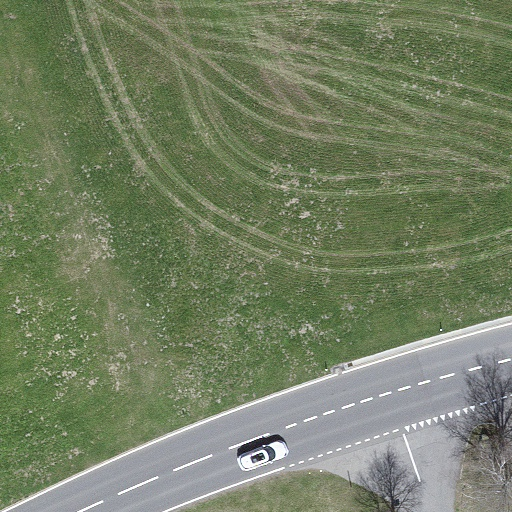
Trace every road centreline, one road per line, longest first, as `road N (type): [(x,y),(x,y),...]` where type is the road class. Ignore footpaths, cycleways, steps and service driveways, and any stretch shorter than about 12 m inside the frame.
road 1 (tertiary): [(96,511),(383,392)]
road 2 (tertiary): [(383,392),(511,359)]
road 3 (unclassified): [(430,511),(383,392)]
